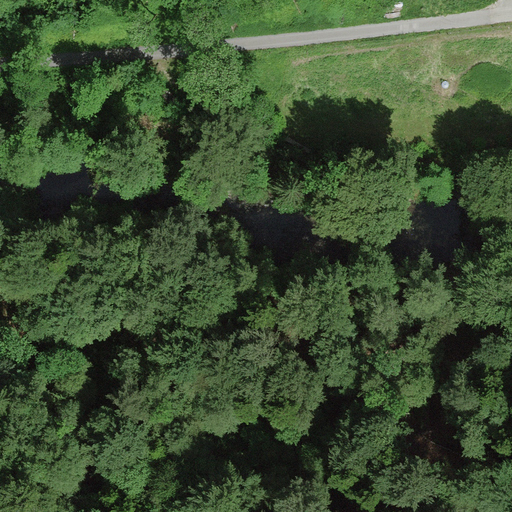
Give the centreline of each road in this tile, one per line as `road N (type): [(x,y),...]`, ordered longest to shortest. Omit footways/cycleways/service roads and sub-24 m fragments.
road 1 (track): [(511,344),(346,330),(0,323)]
road 2 (unclassified): [(511,13),(163,51)]
road 3 (unclassified): [(0,65),(163,51)]
